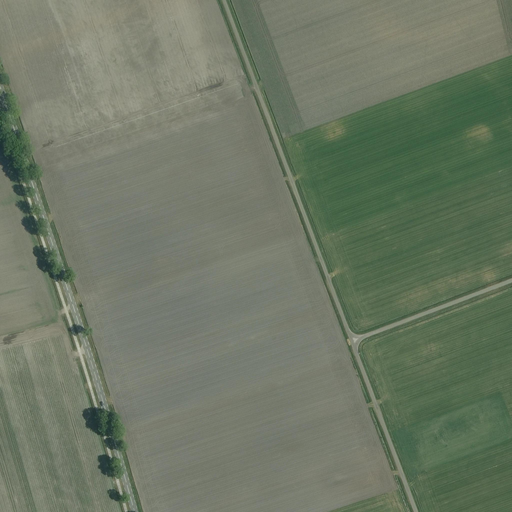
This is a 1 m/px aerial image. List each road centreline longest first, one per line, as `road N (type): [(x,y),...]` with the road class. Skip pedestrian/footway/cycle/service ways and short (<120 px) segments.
road 1 (primary): [(134,511),(0,85)]
road 2 (unclassified): [(351,342),(223,0)]
road 3 (unclassified): [(415,511),(351,342)]
road 4 (unclassified): [(351,342),(511,280)]
